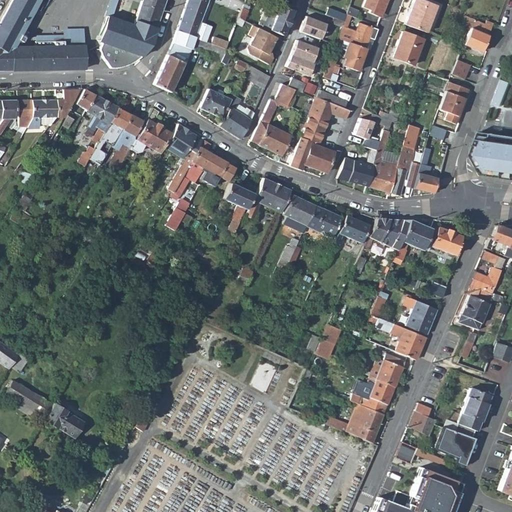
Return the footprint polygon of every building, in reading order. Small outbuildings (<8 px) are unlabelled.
[(0,69),(84,69),(83,48),(83,44),(60,45),(32,46),(10,47),(36,0),(9,0),(4,8),(0,16),(0,69)] [(110,16),(115,0),(109,0),(97,36),(102,37),(108,21),(131,29),(133,24),(110,16)] [(108,21),(102,37),(98,49),(99,51),(103,52),(101,57),(110,68),(112,68),(116,67),(122,66),(127,64),(132,61),(136,58),(141,54),(144,50),(152,36),(164,0),(141,0),(133,24),(131,29),(108,21)] [(185,0),(182,11),(171,43),(190,50),(194,38),(204,41),(207,35),(210,26),(199,23),(201,17),(210,20),(214,8),(206,5),(207,0),(185,0)] [(269,6),(266,5),(265,8),(262,10),(257,23),(261,25),(261,26),(280,34),(284,25),(285,25),(291,9),(271,0),(271,1),(269,6)] [(365,0),(363,7),(370,10),(369,12),(378,16),(383,0),(365,0)] [(387,0),(383,0),(378,16),(382,17),(387,0)] [(422,0),(412,0),(403,24),(424,31),(434,4),(422,0)] [(242,7),(238,16),(243,20),(247,10),(242,7)] [(327,7),(325,14),(333,17),(336,18),(338,11),(327,7)] [(345,11),(344,14),(351,16),(354,17),(357,10),(347,7),(345,11)] [(338,11),(336,18),(342,21),(344,14),(338,11)] [(340,26),(336,37),(343,40),(348,26),(351,16),(344,14),(342,21),(340,26)] [(325,23),(304,15),(299,31),(319,39),(325,23)] [(464,15),(460,26),(468,29),(472,19),(464,15)] [(333,17),(331,23),(340,26),(342,21),(336,18),(333,17)] [(468,29),(463,40),(462,44),(480,51),(492,23),(485,20),(484,23),(472,19),(468,29)] [(355,28),(350,42),(364,47),(368,37),(372,38),(376,29),(357,22),(355,28)] [(245,48),(246,53),(266,64),(271,57),(269,52),(266,50),(269,46),(271,48),(276,38),(252,25),(247,34),(251,36),(245,48)] [(348,26),(343,40),(350,42),(355,28),(348,26)] [(32,35),(32,41),(60,40),(60,45),(83,44),(82,30),(63,30),(63,34),(32,35)] [(458,30),(456,38),(462,40),(465,32),(458,30)] [(400,39),(397,39),(391,56),(412,64),(422,38),(402,31),(400,39)] [(204,41),(225,48),(228,42),(207,35),(204,41)] [(336,37),(329,57),(335,59),(339,47),(344,49),(341,57),(344,58),(342,65),(356,69),(364,47),(350,42),(343,40),(336,37)] [(368,37),(364,47),(369,49),(372,38),(368,37)] [(194,38),(190,50),(219,61),(224,52),(225,48),(204,41),(194,38)] [(316,47),(295,39),(289,54),(310,62),(316,47)] [(171,43),(152,84),(168,92),(182,63),(185,64),(190,50),(171,43)] [(219,61),(218,64),(223,66),(224,64),(226,64),(230,55),(224,52),(219,61)] [(289,54),(284,66),(307,75),(312,62),(310,62),(289,54)] [(329,57),(327,63),(338,66),(339,63),(334,61),(335,59),(329,57)] [(245,63),(237,59),(233,67),(241,71),(245,63)] [(455,59),(449,74),(463,79),(468,65),(455,59)] [(327,63),(324,68),(337,73),(339,67),(338,66),(327,63)] [(247,64),(239,79),(243,82),(245,79),(254,83),(256,78),(265,83),(268,76),(247,64)] [(324,68),(321,76),(336,81),(338,73),(337,73),(324,68)] [(290,77),(287,86),(293,89),(296,90),(300,92),(303,83),(290,77)] [(511,82),(502,79),(492,105),(501,106),(508,87),(511,82)] [(450,82),(448,86),(466,92),(467,89),(450,82)] [(274,98),(269,98),(277,101),(286,105),(293,89),(287,86),(280,84),(274,98)] [(443,90),(437,108),(446,111),(444,119),(454,123),(457,115),(456,114),(462,98),(464,98),(466,92),(448,86),(447,91),(443,90)] [(206,88),(197,108),(221,118),(227,105),(230,99),(206,88)] [(55,93),(55,99),(55,116),(62,116),(77,89),(64,89),(64,93),(60,93),(59,93),(57,93),(55,93)] [(81,89),(73,103),(85,110),(93,94),(83,89),(81,89)] [(293,89),(286,105),(289,107),(296,90),(293,89)] [(317,89),(314,96),(343,107),(345,100),(317,89)] [(85,110),(84,111),(92,115),(86,125),(93,129),(94,127),(97,128),(90,140),(96,143),(108,122),(116,107),(93,94),(85,110)] [(229,107),(217,126),(238,139),(250,118),(253,112),(249,110),(249,111),(237,105),(240,99),(232,95),(230,99),(227,105),(229,107)] [(313,96),(313,97),(308,111),(292,153),(287,165),(300,170),(302,164),(324,173),(333,149),(326,147),(325,148),(317,146),(329,113),(344,118),(348,109),(343,107),(314,96),(313,96)] [(269,98),(259,121),(267,124),(277,101),(269,98)] [(0,128),(3,124),(11,129),(14,123),(13,99),(0,99),(0,128)] [(29,99),(16,99),(17,126),(26,125),(30,118),(30,115),(29,99)] [(26,125),(25,128),(37,127),(37,123),(50,123),(55,117),(55,116),(55,99),(29,99),(30,115),(30,118),(26,125)] [(92,149),(87,157),(98,165),(105,153),(98,149),(102,141),(110,145),(128,114),(116,107),(108,122),(96,143),(92,149)] [(157,112),(151,107),(145,118),(146,119),(135,139),(133,138),(133,139),(128,148),(134,152),(139,151),(143,144),(157,151),(168,132),(160,128),(160,127),(154,123),(154,124),(151,123),(157,112)] [(371,113),(369,120),(371,120),(380,124),(383,125),(386,118),(379,116),(371,113)] [(113,167),(116,169),(128,148),(132,140),(133,139),(132,136),(140,121),(128,114),(110,145),(117,149),(110,161),(115,164),(113,167)] [(66,116),(61,125),(67,128),(72,119),(66,116)] [(361,146),(369,149),(375,151),(378,142),(364,138),(371,120),(369,120),(367,119),(358,118),(351,135),(364,139),(361,146)] [(254,132),(250,142),(279,156),(289,135),(267,124),(259,121),(254,132)] [(176,124),(163,147),(179,157),(176,163),(179,165),(166,189),(171,191),(180,177),(186,167),(189,162),(198,146),(197,146),(201,139),(176,124)] [(432,125),(429,135),(433,136),(442,139),(445,129),(432,125)] [(370,164),(365,186),(388,192),(394,170),(377,166),(379,159),(387,130),(382,128),(378,142),(375,151),(372,157),(370,164)] [(394,170),(388,192),(398,195),(401,185),(403,186),(410,161),(411,156),(409,152),(407,152),(408,147),(411,148),(415,134),(405,131),(396,163),(394,170)] [(511,136),(481,133),(478,139),(511,144),(511,136)] [(171,191),(169,196),(172,198),(175,194),(178,195),(187,179),(193,182),(196,176),(199,178),(201,175),(203,172),(201,171),(211,155),(205,151),(209,144),(201,139),(197,146),(198,146),(189,162),(186,167),(180,177),(171,191)] [(511,144),(491,142),(478,139),(472,154),(483,175),(511,178),(511,144)] [(82,165),(87,157),(92,149),(87,146),(84,152),(82,151),(76,162),(82,165)] [(414,178),(412,188),(431,193),(433,186),(433,183),(435,178),(429,176),(431,166),(425,164),(430,149),(423,147),(419,163),(414,178)] [(343,158),(335,178),(365,186),(370,164),(372,157),(375,151),(369,149),(366,158),(369,159),(368,164),(365,163),(343,158)] [(225,163),(211,155),(201,171),(203,172),(201,175),(199,178),(199,179),(211,187),(217,177),(224,181),(232,168),(224,163),(225,163)] [(379,159),(377,166),(394,170),(396,163),(379,159)] [(410,161),(403,186),(412,188),(414,178),(419,163),(415,162),(410,161)] [(17,176),(27,179),(32,169),(24,167),(22,171),(19,171),(17,176)] [(261,178),(244,215),(252,218),(258,204),(278,213),(289,190),(261,178)] [(227,229),(233,232),(251,193),(228,182),(221,198),(236,205),(230,217),(230,220),(227,229)] [(210,192),(204,202),(209,205),(215,196),(210,192)] [(22,194),(15,205),(24,210),(30,199),(22,194)] [(281,223),(301,232),(304,226),(313,205),(290,194),(281,214),(284,216),(281,223)] [(179,200),(174,208),(183,213),(187,205),(179,200)] [(313,205),(304,226),(310,229),(320,234),(329,237),(339,216),(313,205)] [(28,216),(16,208),(9,218),(22,226),(28,216)] [(164,225),(172,230),(178,219),(183,213),(174,208),(164,225)] [(210,210),(206,216),(212,219),(216,214),(210,210)] [(183,213),(178,219),(186,224),(190,217),(183,213)] [(335,233),(331,242),(336,245),(341,235),(359,243),(367,225),(344,215),(336,233),(335,233)] [(356,256),(350,270),(358,273),(360,268),(364,258),(361,257),(364,251),(365,251),(370,239),(395,249),(408,219),(374,218),(357,253),(356,256)] [(390,261),(387,268),(396,272),(405,250),(404,250),(407,244),(420,250),(421,248),(429,228),(408,219),(395,249),(390,261)] [(486,238),(483,247),(489,250),(491,246),(499,249),(501,249),(502,244),(507,246),(511,231),(494,224),(488,239),(486,238)] [(429,228),(421,248),(426,251),(428,245),(452,254),(459,235),(451,232),(451,231),(444,228),(444,230),(436,227),(435,230),(429,228)] [(279,259),(287,263),(293,249),(295,245),(297,241),(291,238),(288,243),(287,243),(279,259)] [(293,249),(287,263),(291,264),(299,247),(295,245),(293,249)] [(468,295),(486,303),(496,277),(502,258),(495,255),(491,266),(490,266),(487,276),(474,271),(464,294),(468,295)] [(374,273),(383,277),(384,275),(387,268),(390,261),(385,259),(383,263),(378,264),(374,273)] [(154,261),(148,271),(152,273),(157,264),(154,261)] [(236,281),(245,285),(251,271),(242,268),(236,281)] [(336,287),(341,290),(345,280),(347,277),(344,275),(343,278),(341,277),(336,287)] [(409,275),(405,284),(417,288),(419,284),(411,281),(413,277),(409,275)] [(172,276),(168,285),(188,297),(193,288),(172,276)] [(445,287),(431,281),(426,292),(440,298),(445,287)] [(193,288),(188,297),(200,304),(204,295),(193,288)] [(377,293),(367,315),(368,315),(376,318),(377,318),(385,297),(377,293)] [(468,295),(457,321),(476,329),(487,303),(486,303),(468,295)] [(402,305),(410,309),(414,300),(406,297),(402,305)] [(410,309),(403,325),(424,334),(435,310),(414,300),(410,309)] [(499,301),(497,307),(506,311),(508,304),(499,301)] [(376,318),(368,315),(365,322),(373,325),(376,318)] [(377,318),(376,318),(373,325),(373,326),(392,334),(391,335),(398,337),(393,351),(413,360),(423,337),(377,318)] [(325,324),(321,332),(326,334),(328,335),(331,326),(325,324)] [(319,337),(312,353),(318,355),(326,334),(321,332),(319,337)] [(469,333),(465,341),(470,343),(474,335),(469,333)] [(459,356),(464,358),(470,343),(465,341),(459,356)] [(0,342),(0,362),(7,368),(9,365),(11,362),(16,354),(0,342)] [(511,351),(511,348),(494,342),(489,356),(508,363),(511,351)] [(375,345),(373,350),(381,353),(383,348),(375,345)] [(16,354),(11,362),(20,368),(26,359),(17,352),(16,354)] [(375,358),(368,375),(393,386),(403,361),(384,354),(381,360),(375,358)] [(11,362),(9,365),(18,372),(20,368),(11,362)] [(305,368),(299,380),(305,382),(306,382),(309,374),(308,373),(308,370),(305,368)] [(350,393),(347,400),(355,403),(380,413),(384,406),(385,403),(385,404),(393,386),(368,375),(359,396),(350,393)] [(3,393),(10,398),(32,411),(35,413),(43,399),(11,380),(3,393)] [(299,380),(294,392),(297,394),(298,392),(300,393),(305,382),(299,380)] [(433,419),(432,424),(441,427),(470,437),(472,430),(475,431),(489,395),(468,387),(455,422),(449,421),(451,416),(437,411),(433,419)] [(293,394),(287,407),(292,409),(298,396),(293,394)] [(32,411),(10,398),(7,403),(28,416),(32,411)] [(43,399),(35,413),(44,418),(53,404),(52,404),(52,405),(43,399)] [(328,414),(324,423),(370,442),(381,414),(380,413),(355,403),(353,407),(346,423),(336,419),(338,414),(329,411),(328,414)] [(416,403),(413,410),(426,416),(429,408),(416,403)] [(44,418),(43,420),(72,436),(80,421),(53,404),(44,418)] [(413,410),(406,426),(413,429),(427,435),(432,424),(433,419),(426,416),(413,410)] [(142,412),(133,426),(138,429),(139,430),(141,431),(150,416),(142,412)] [(319,416),(318,420),(324,423),(328,414),(324,413),(322,417),(319,416)] [(470,437),(441,427),(433,448),(455,456),(453,461),(461,464),(471,438),(470,437)] [(104,453),(114,459),(122,446),(115,442),(111,448),(108,446),(107,449),(104,453)] [(444,460),(401,442),(394,457),(410,463),(414,453),(442,465),(444,460)] [(511,446),(506,462),(508,462),(506,468),(501,466),(504,468),(495,490),(509,495),(509,493),(511,493),(511,446)] [(376,497),(368,511),(452,511),(462,485),(420,469),(410,495),(405,508),(391,503),(387,502),(376,497)]
